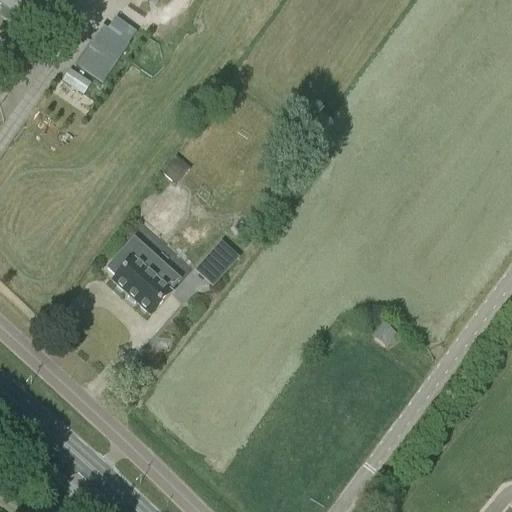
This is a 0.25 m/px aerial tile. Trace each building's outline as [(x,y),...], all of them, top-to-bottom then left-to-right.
[(53,44),(74,12),(56,0),(0,0),(0,9),(20,23),(53,44)] [(101,28),(74,68),(100,84),(126,44),(101,28)] [(90,85),(68,71),(61,83),(82,96),(90,85)] [(175,158),(161,176),(175,188),(190,170),(175,158)] [(106,270),(114,277),(108,283),(148,320),(171,295),(151,276),(161,265),(133,240),(106,270)] [(226,274),(239,260),(221,244),(208,258),(226,274)] [(392,337),(380,329),(372,341),(384,349),(392,337)]
